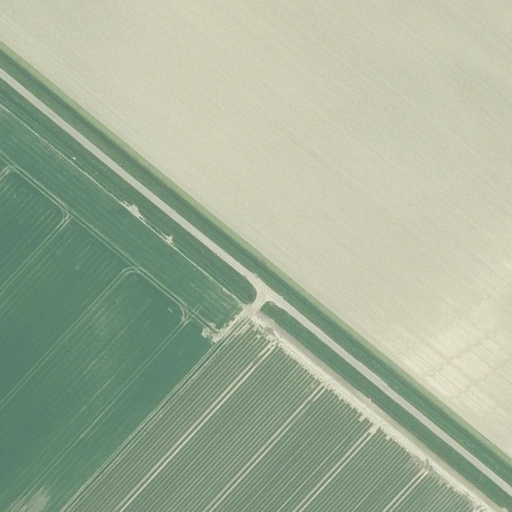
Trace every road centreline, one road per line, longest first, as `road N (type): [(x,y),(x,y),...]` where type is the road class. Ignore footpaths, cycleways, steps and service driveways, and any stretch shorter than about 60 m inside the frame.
road 1 (unclassified): [(511,492),(0,73)]
road 2 (track): [(63,511),(267,291)]
